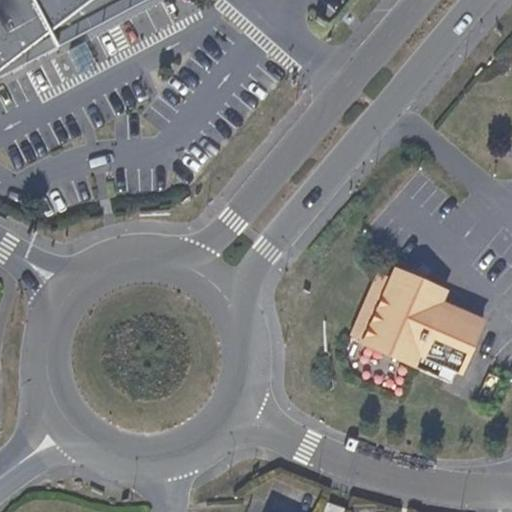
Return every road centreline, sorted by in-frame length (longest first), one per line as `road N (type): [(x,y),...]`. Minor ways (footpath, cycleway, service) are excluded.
road 1 (tertiary): [(234,315),(273,255),(481,0)]
road 2 (tertiary): [(422,0),(188,270)]
road 3 (unclassified): [(511,488),(361,464),(238,399)]
road 4 (tertiary): [(71,289),(41,351),(56,415),(104,456),(164,461)]
road 5 (tertiary): [(188,270),(135,260),(71,289)]
